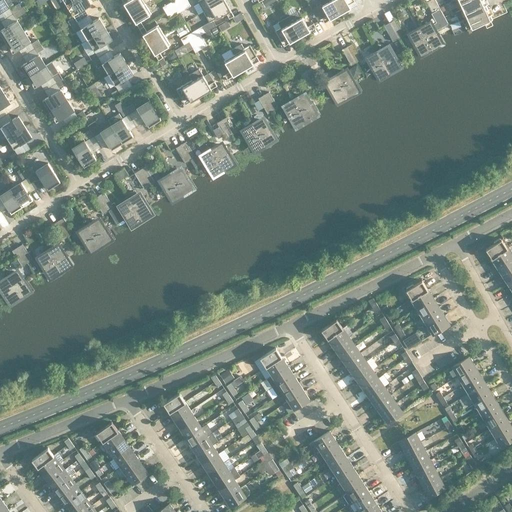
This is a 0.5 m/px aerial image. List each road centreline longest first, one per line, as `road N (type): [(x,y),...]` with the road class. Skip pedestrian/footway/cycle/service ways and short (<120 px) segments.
road 1 (residential): [(409,511),(290,325)]
road 2 (residential): [(127,399),(290,325)]
road 3 (residential): [(290,325),(434,254)]
road 4 (residential): [(179,127),(101,0)]
road 5 (residential): [(76,186),(0,61)]
road 6 (residential): [(0,451),(127,399)]
road 7 (residential): [(204,511),(127,399)]
